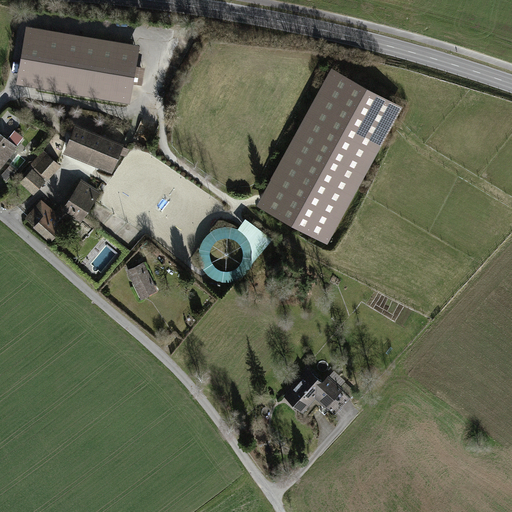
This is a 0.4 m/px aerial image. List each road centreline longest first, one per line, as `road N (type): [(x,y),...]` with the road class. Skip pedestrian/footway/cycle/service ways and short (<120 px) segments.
road 1 (residential): [(0,216),(212,408),(271,495)]
road 2 (tertiary): [(144,0),(349,35),(511,84)]
road 3 (track): [(511,236),(357,408)]
